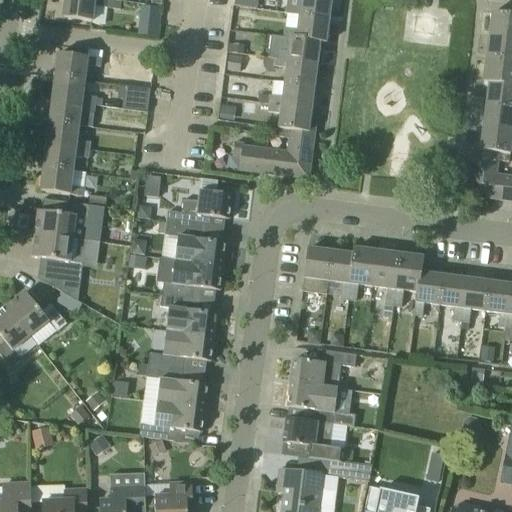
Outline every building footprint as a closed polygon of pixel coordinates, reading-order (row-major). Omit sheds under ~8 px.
[(65,0),(63,20),(92,23),(94,8),(107,10),(108,1),(99,0),(65,0)] [(300,17),(329,21),(331,0),(288,0),(288,1),(301,3),(300,17)] [(511,16),(492,14),(489,37),(511,39),(511,16)] [(326,45),(329,21),(300,17),(298,32),(285,30),(284,39),(291,40),(320,44),(326,45)] [(157,38),(158,28),(141,26),(140,36),(157,38)] [(511,39),(489,37),(486,60),(511,63),(511,39)] [(317,66),(320,44),(291,40),(289,54),(276,52),(275,60),(317,66)] [(56,78),(85,82),(87,67),(100,69),(101,61),(59,55),(56,78)] [(287,70),(285,85),(314,89),(317,66),(275,60),(274,68),(287,70)] [(511,63),(486,60),(483,84),(489,85),(489,84),(511,86),(511,63)] [(53,101),(95,107),(96,99),(83,97),(85,82),(56,78),(53,101)] [(511,86),(489,84),(489,85),(486,107),(511,109),(511,86)] [(311,111),(314,89),(285,85),(283,99),(270,97),(269,106),(311,111)] [(143,128),(147,89),(122,87),(118,126),(143,128)] [(92,130),(94,115),(95,107),(53,101),(50,124),(79,128),(92,130)] [(281,115),(279,130),(314,135),(314,134),(308,133),(311,111),(269,106),(268,114),(281,115)] [(511,109),(486,107),(483,129),(511,133),(511,109)] [(47,147),(89,152),(90,144),(77,142),(79,128),(50,124),(47,147)] [(511,140),(511,133),(483,129),(481,151),(481,152),(510,156),(511,141),(511,140)] [(289,140),(287,154),(284,178),(308,181),(314,135),(279,130),(278,138),(289,140)] [(239,172),(284,178),(287,154),(243,148),(243,145),(234,144),(233,157),(241,158),(239,172)] [(89,152),(47,147),(44,170),(73,174),(75,159),(88,160),(89,152)] [(481,152),(481,151),(474,150),(469,198),(493,201),(496,176),(498,162),(509,164),(510,156),(481,152)] [(73,174),(44,170),(41,193),(82,198),(86,175),(73,174)] [(511,178),(496,176),(493,201),(511,203),(511,178)] [(183,201),(181,215),(167,213),(166,225),(199,229),(201,218),(229,221),(232,197),(200,193),(199,203),(183,201)] [(35,236),(85,243),(88,220),(90,208),(65,204),(63,216),(38,213),(35,236)] [(226,244),(198,241),(199,229),(166,225),(164,237),(178,239),(175,263),(223,268),(226,244)] [(52,288),(55,290),(78,303),(85,243),(35,236),(32,259),(46,261),(45,272),(53,276),(52,288)] [(326,296),(328,283),(327,283),(330,253),(308,250),(302,293),(326,296)] [(352,256),(353,256),(347,302),(356,303),(358,287),(372,289),(377,253),(353,250),(352,256)] [(327,283),(328,283),(342,285),(340,301),(347,302),(353,256),(352,256),(330,253),(327,283)] [(400,256),(377,253),(372,289),(387,290),(385,307),(393,308),(400,256)] [(403,293),(416,294),(418,295),(421,275),(422,275),(424,259),(400,256),(393,308),(401,309),(403,293)] [(163,285),(161,297),(190,301),(191,289),(220,292),(223,268),(175,263),(172,286),(163,285)] [(421,275),(418,295),(416,294),(413,317),(422,318),(424,305),(440,307),(444,278),(422,275),(421,275)] [(466,281),(444,278),(440,307),(453,309),(452,322),(461,323),(466,281)] [(485,313),(489,284),(466,281),(461,323),(469,324),(470,311),(485,313)] [(498,328),(505,329),(507,329),(511,288),(511,286),(489,284),(485,313),(499,315),(498,328)] [(7,308),(30,338),(48,324),(56,334),(66,326),(50,307),(41,314),(25,294),(7,308)] [(169,310),(166,333),(214,339),(217,315),(189,312),(190,301),(161,297),(160,309),(169,310)] [(7,308),(0,313),(0,337),(4,343),(0,346),(0,356),(11,370),(20,363),(12,353),(30,338),(7,308)] [(147,367),(181,371),(182,372),(183,360),(211,363),(214,339),(166,333),(163,357),(149,355),(147,367)] [(290,385),(337,391),(340,367),(354,369),(356,357),(324,353),(323,365),(293,361),(290,385)] [(157,404),(205,410),(208,387),(180,383),(181,371),(147,367),(146,379),(160,381),(157,404)] [(309,411),(307,423),(333,426),(353,429),(355,417),(334,414),(337,391),(290,385),(287,409),(309,411)] [(139,438),(149,440),(173,443),(175,431),(202,434),(205,410),(157,404),(154,427),(140,425),(139,438)] [(286,420),(283,444),(304,447),(302,460),(308,460),(329,463),(329,462),(343,464),(345,452),(330,450),(333,426),(307,423),(286,420)] [(511,486),(511,423),(499,484),(511,486)] [(31,434),(36,451),(53,446),(49,429),(31,434)] [(351,465),(343,464),(329,462),(329,463),(327,478),(338,480),(369,484),(372,468),(351,465)] [(334,510),(338,480),(327,478),(322,477),(322,476),(286,472),(281,511),(317,511),(318,508),(334,510)] [(440,483),(442,474),(430,472),(428,481),(440,483)] [(155,498),(155,509),(155,511),(192,511),(192,485),(169,486),(170,498),(155,498)] [(31,511),(31,486),(3,487),(3,505),(0,505),(0,511),(31,511)] [(145,511),(146,510),(145,498),(145,488),(110,489),(110,502),(100,503),(99,511),(145,511)] [(417,511),(420,499),(381,490),(375,511),(417,511)] [(64,503),(43,504),(43,511),(87,511),(87,492),(64,493),(64,503)]
